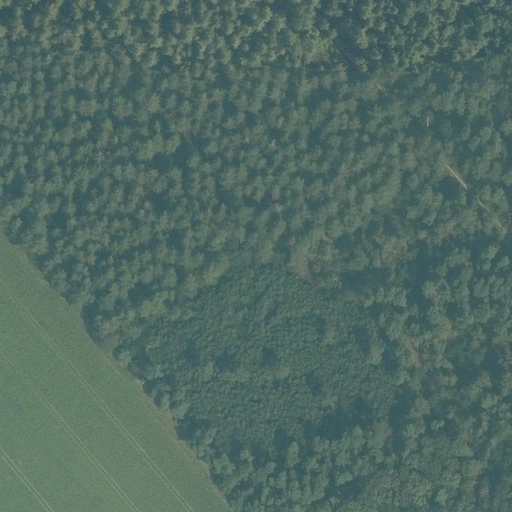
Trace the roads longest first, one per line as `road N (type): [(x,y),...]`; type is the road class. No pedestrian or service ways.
road 1 (track): [(0,221),(245,511)]
road 2 (track): [(511,243),(303,0)]
